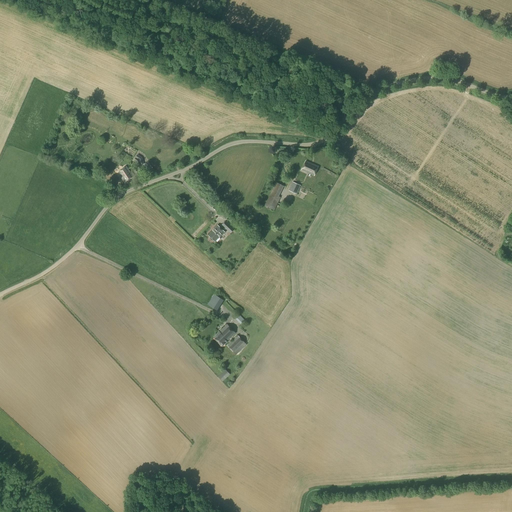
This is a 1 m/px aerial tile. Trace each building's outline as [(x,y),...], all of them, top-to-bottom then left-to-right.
[(147,162),(137,155),(134,160),(136,162),(138,166),(143,164),(148,173),(153,170),(148,161),(147,162)] [(314,176),(318,167),(305,161),(301,170),(314,176)] [(130,172),(126,167),(118,172),(122,178),(121,179),(124,183),(134,176),(131,172),(130,172)] [(274,211),(278,202),(281,197),(279,196),(284,186),(276,182),(264,206),(274,211)] [(297,194),(301,186),(292,182),(289,191),(297,194)] [(231,232),(234,229),(226,221),(223,224),(231,232)] [(217,242),(220,239),(219,238),(224,232),(217,225),(214,229),(209,235),(215,241),(216,241),(217,242)] [(217,311),(223,300),(214,295),(208,305),(217,311)] [(241,325),(245,321),(239,314),(234,318),(241,325)] [(235,333),(227,325),(220,332),(219,331),(213,338),(222,347),(227,342),(235,333)] [(240,338),(238,336),(227,346),(229,348),(233,352),(236,355),(247,345),(244,342),(244,341),(240,337),(240,338)] [(222,382),(230,374),(225,369),(218,377),(222,382)]
